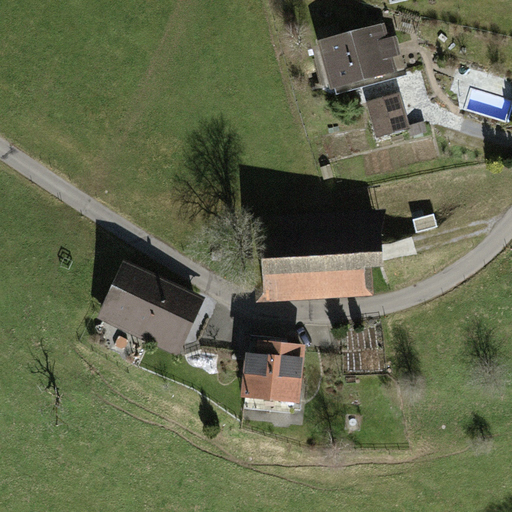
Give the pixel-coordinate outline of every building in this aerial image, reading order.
[(384,23),(316,42),(331,89),(397,70),(394,56),(400,55),(395,36),(388,38),(384,23)] [(396,93),(368,102),(378,134),(406,126),(396,93)] [(387,210),(254,217),(256,302),(373,295),(371,267),(383,267),(381,231),(387,210)] [(123,259),(96,318),(177,358),(205,297),(123,259)] [(305,346),(257,341),(255,353),(244,353),(240,398),(298,402),(305,346)]
